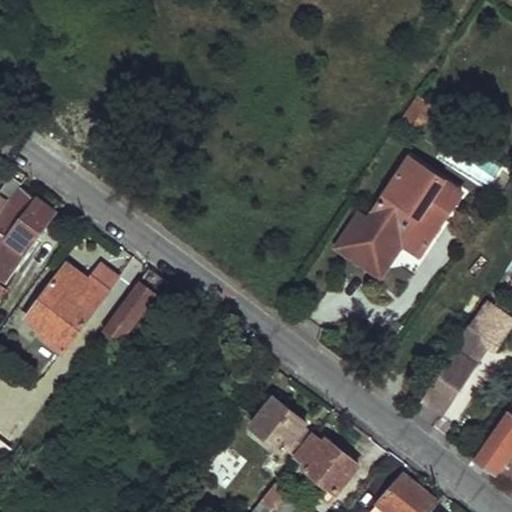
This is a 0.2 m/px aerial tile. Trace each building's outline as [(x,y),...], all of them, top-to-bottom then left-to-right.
[(417,126),(433,107),(416,93),(400,113),(417,126)] [(411,160),(370,220),(421,255),(463,195),(411,160)] [(0,220),(27,185),(18,178),(6,197),(0,192),(0,220)] [(62,214),(30,190),(0,229),(0,260),(5,254),(22,267),(62,214)] [(5,254),(0,260),(0,268),(13,279),(22,267),(5,254)] [(70,268),(35,316),(50,329),(46,334),(68,351),(123,276),(109,266),(95,286),(70,268)] [(158,270),(111,334),(123,344),(162,294),(166,297),(177,284),(158,270)] [(511,320),(487,303),(466,334),(489,351),(497,338),(501,341),(511,324),(511,320)] [(489,351),(466,334),(462,341),(460,342),(450,357),(454,360),(425,402),(444,415),(489,351)] [(262,363),(249,380),(259,388),(272,370),(262,363)] [(277,397),(255,425),(286,450),(289,447),(298,455),(314,434),(305,427),(307,422),(277,397)] [(511,409),(476,461),(497,477),(511,456),(511,409)] [(314,434),(298,455),(307,463),(305,467),(335,492),(358,464),(328,438),(323,442),(314,434)] [(229,444),(208,470),(227,485),(248,459),(229,444)] [(511,486),(511,456),(497,477),(511,489),(511,486)] [(265,472),(252,488),(264,497),(276,482),(265,472)] [(404,474),(380,504),(389,511),(424,511),(434,500),(404,474)] [(276,482),(264,497),(274,506),(287,490),(276,482)] [(269,511),(274,506),(264,497),(252,511),(269,511)]
